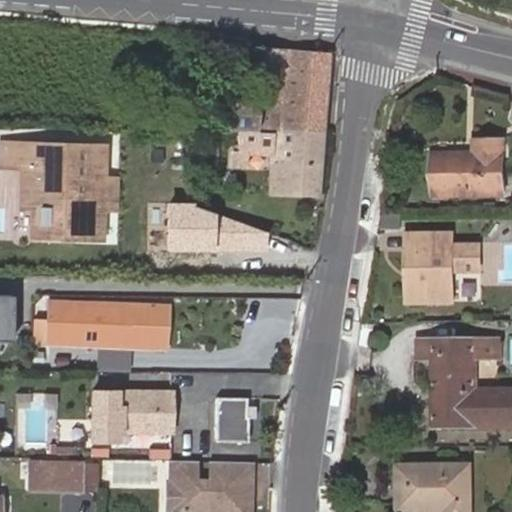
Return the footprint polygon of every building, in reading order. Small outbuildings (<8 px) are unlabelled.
[(330,56),(240,47),(239,74),(279,77),(279,100),(228,95),(227,107),(178,106),(176,129),(198,129),(237,130),(272,131),(323,133),(330,56)] [(317,193),(323,133),(272,131),(237,130),(236,153),(231,153),(231,168),(247,168),(247,156),(271,157),(270,192),(317,193)] [(505,194),(504,142),(474,142),(474,154),(433,155),(433,195),(505,194)] [(23,169),(24,144),(0,143),(0,167),(23,169)] [(217,144),(202,143),(200,165),(215,166),(217,144)] [(92,210),(102,211),(114,211),(115,178),(103,178),(103,146),(24,144),(23,169),(23,188),(30,188),(30,208),(36,208),(36,224),(44,223),(43,239),(60,239),(80,239),(90,239),(92,210)] [(22,207),(30,208),(30,188),(23,188),(22,207)] [(196,204),(168,203),(167,250),(271,253),(272,233),(196,204)] [(29,238),(43,239),(44,223),(36,224),(36,208),(30,208),(29,238)] [(101,240),(102,211),(92,210),(90,239),(101,240)] [(418,278),(409,278),(409,303),(453,302),(452,271),(480,271),(479,246),(452,246),(439,246),(439,235),(409,235),(409,251),(419,251),(418,278)] [(439,246),(452,246),(452,235),(439,235),(439,246)] [(409,251),(409,278),(418,278),(419,251),(409,251)] [(0,341),(16,342),(16,297),(0,296),(0,341)] [(121,347),(123,306),(48,302),(45,343),(121,347)] [(491,360),(491,341),(418,342),(418,360),(433,360),(435,428),(511,426),(511,390),(477,391),(477,360),(491,360)] [(168,432),(170,394),(92,392),(91,439),(116,439),(116,430),(168,432)] [(248,398),(216,397),(215,442),(247,442),(248,398)] [(248,511),(249,463),(169,461),(167,483),(168,483),(174,483),(174,511),(248,511)] [(83,491),(83,463),(29,462),(28,490),(83,491)] [(97,491),(98,464),(83,463),(83,491),(97,491)] [(470,511),(469,466),(399,467),(401,511),(446,511),(445,511),(470,511)]
